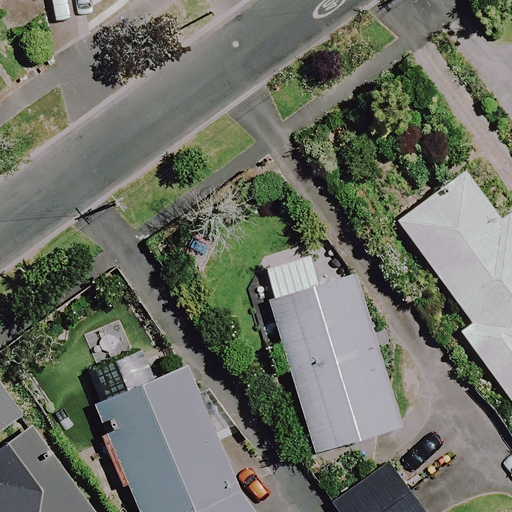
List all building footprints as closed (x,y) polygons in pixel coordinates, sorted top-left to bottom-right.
[(495,220),(461,173),(392,222),(465,324),(454,333),(511,413),(511,224),(504,213),(495,220)] [(395,429),(347,277),(264,304),(312,455),(395,429)] [(90,393),(97,408),(82,415),(130,511),(247,511),(205,441),(232,425),(210,389),(195,398),(177,369),(140,387),(133,372),(90,393)] [(0,431),(19,417),(0,390),(0,431)] [(89,511),(30,427),(0,448),(0,511),(89,511)] [(425,495),(413,504),(383,463),(324,507),(328,511),(430,511),(436,508),(425,495)]
